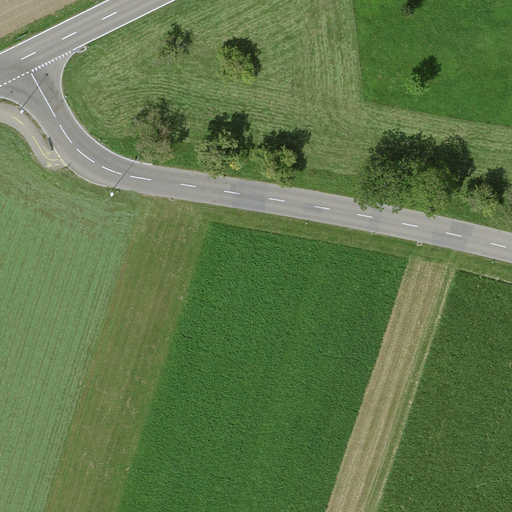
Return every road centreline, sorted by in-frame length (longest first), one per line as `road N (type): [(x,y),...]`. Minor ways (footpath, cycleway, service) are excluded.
road 1 (tertiary): [(511,251),(122,176),(77,145),(27,61)]
road 2 (tertiary): [(152,0),(27,61)]
